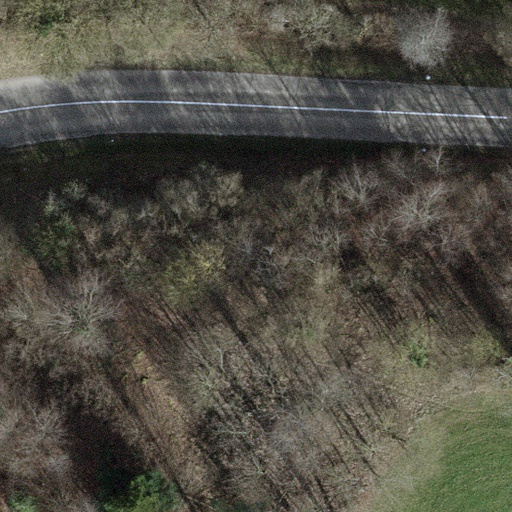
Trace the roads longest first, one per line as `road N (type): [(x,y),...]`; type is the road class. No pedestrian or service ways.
road 1 (tertiary): [(511,120),(81,95),(0,119)]
road 2 (track): [(144,296),(344,368),(511,411)]
